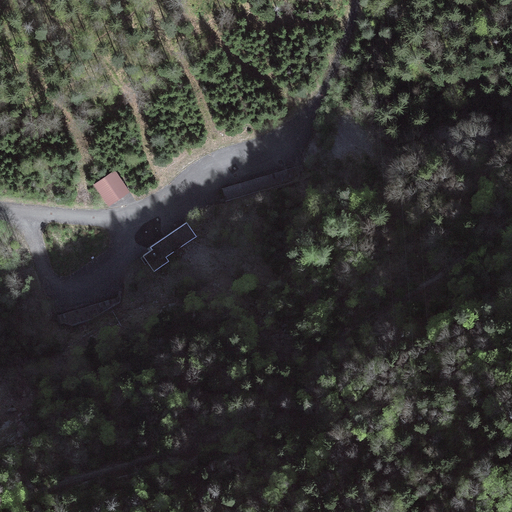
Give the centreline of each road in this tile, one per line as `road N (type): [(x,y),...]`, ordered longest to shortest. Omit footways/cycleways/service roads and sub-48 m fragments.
road 1 (track): [(0,506),(224,432),(317,353),(511,222)]
road 2 (unclassified): [(0,209),(120,212),(281,138),(330,79),(355,0)]
